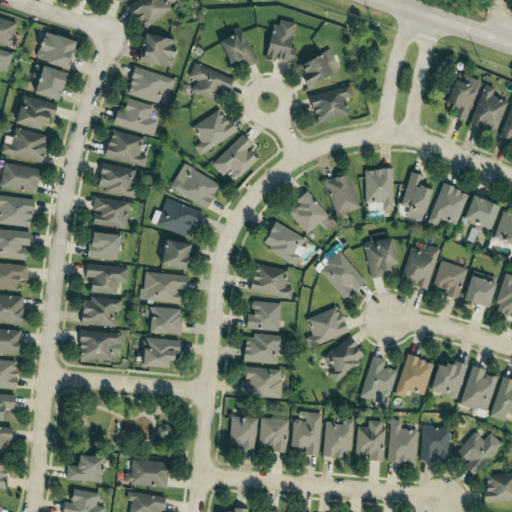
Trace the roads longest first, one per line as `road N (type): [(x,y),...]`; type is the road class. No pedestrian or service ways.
road 1 (residential): [(101,39),(54,245),(28,511)]
road 2 (residential): [(299,157),(252,194),(215,265),(194,511)]
road 3 (residential): [(202,475),(439,499)]
road 4 (residential): [(299,157),(383,135),(442,147),(511,175)]
road 5 (residential): [(45,377),(207,390)]
road 6 (residential): [(409,10),(383,135)]
road 7 (residential): [(511,350),(389,316)]
road 8 (residential): [(410,138),(433,17)]
